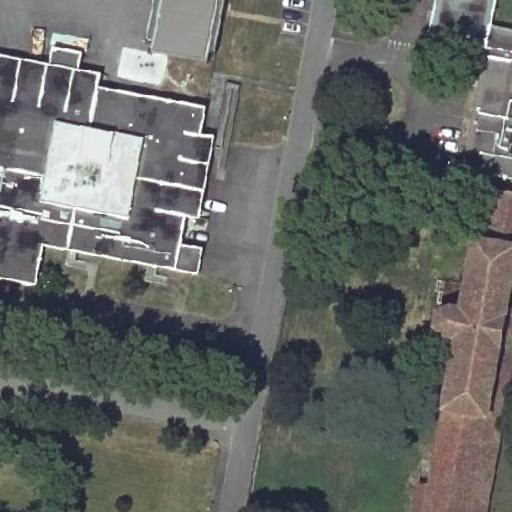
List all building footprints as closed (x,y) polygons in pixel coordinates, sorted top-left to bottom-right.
[(224,0),(149,0),(142,41),(214,54),(224,0)] [(511,30),(491,26),(495,0),(435,0),(427,46),(482,57),(462,170),(511,179),(511,30)] [(98,89),(73,84),(76,70),(79,54),(49,49),(47,64),(44,79),(0,70),(0,279),(37,286),(44,247),(198,276),(203,250),(179,246),(185,217),(200,134),(205,109),(98,89)] [(0,70),(44,79),(47,64),(0,55),(0,70)] [(76,70),(73,84),(98,89),(100,75),(76,70)] [(200,134),(185,217),(199,220),(213,137),(200,134)] [(435,462),(432,474),(420,472),(412,511),(467,511),(511,269),(511,192),(485,187),(468,285),(445,282),(436,328),(448,337),(458,340),(435,462)] [(185,217),(179,246),(203,250),(204,250),(209,221),(199,220),(185,217)] [(511,269),(467,511),(483,511),(511,356),(511,269)]
